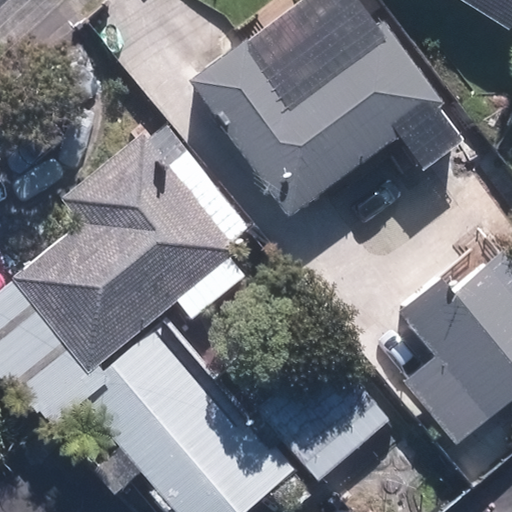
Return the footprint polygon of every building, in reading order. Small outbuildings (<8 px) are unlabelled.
[(353,0),(295,0),(195,71),(290,205),(430,106),(353,0)] [(511,0),(479,0),(506,17),(511,6),(511,0)] [(236,246),(151,139),(77,196),(96,220),(0,295),(0,355),(55,425),(94,394),(187,511),(238,511),(295,467),(164,302),(236,246)] [(511,168),(506,160),(463,190),(487,223),(511,205),(511,168)] [(511,390),(511,264),(500,250),(453,290),(443,279),(405,312),(437,349),(409,373),(462,434),(511,390)] [(269,382),(245,402),(309,480),(390,413),(313,319),(256,367),(269,382)] [(420,473),(392,440),(333,489),(352,511),(417,511),(399,490),(420,473)]
